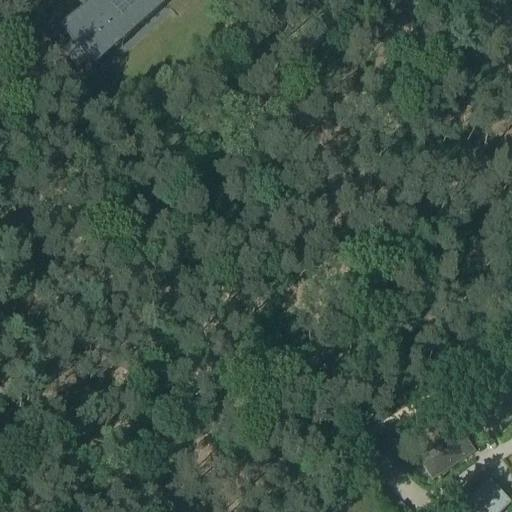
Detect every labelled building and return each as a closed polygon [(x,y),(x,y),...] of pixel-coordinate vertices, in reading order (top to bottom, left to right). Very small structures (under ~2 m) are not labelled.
[(94,0),(56,34),(70,49),(60,57),(75,74),(84,65),(91,73),(173,0),(94,0)] [(459,415),(450,422),(455,430),(465,423),(459,415)] [(469,423),(476,433),(485,427),(477,417),(469,423)] [(424,469),(433,483),(474,457),(464,442),(424,469)] [(488,483),(463,508),(467,511),(503,511),(510,505),(488,483)]
